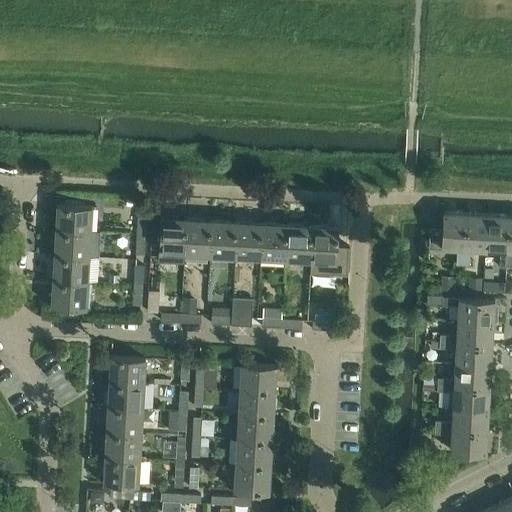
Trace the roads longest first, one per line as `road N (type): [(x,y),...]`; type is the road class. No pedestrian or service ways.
road 1 (residential): [(13,180),(364,199),(357,333),(330,340)]
road 2 (residential): [(330,340),(8,324)]
road 3 (residential): [(45,511),(50,420),(8,324)]
road 4 (residential): [(331,511),(324,487),(330,340)]
road 5 (residential): [(7,304),(13,180)]
